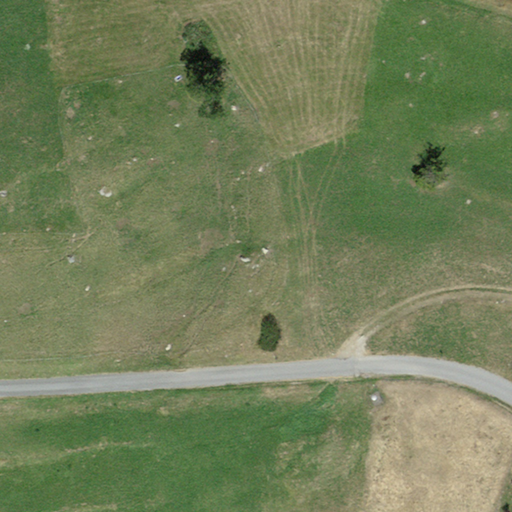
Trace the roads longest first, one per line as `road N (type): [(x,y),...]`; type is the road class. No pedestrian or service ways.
road 1 (unclassified): [(511,397),(464,376),(403,368),(0,389)]
road 2 (track): [(336,371),(370,328),(442,295),(511,296)]
